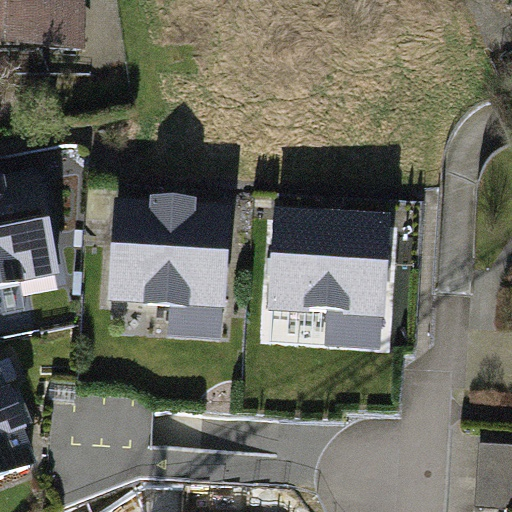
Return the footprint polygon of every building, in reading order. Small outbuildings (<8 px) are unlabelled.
[(0,0),(0,61),(88,61),(87,0),(0,0)] [(34,190),(0,196),(0,287),(52,277),(34,190)] [(231,220),(120,212),(112,309),(224,318),(231,220)] [(387,230),(283,223),(277,316),(381,323),(387,230)] [(0,484),(32,471),(0,388),(0,484)]
